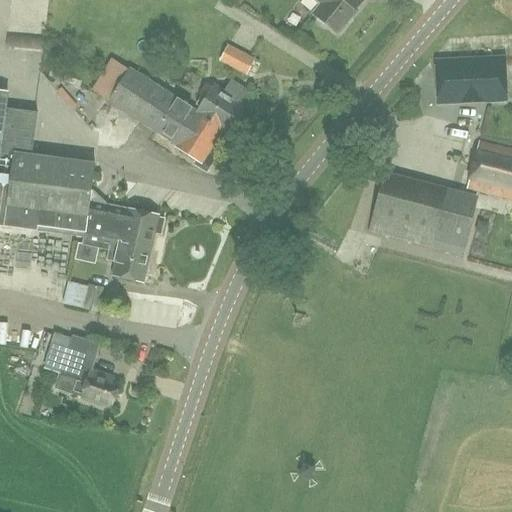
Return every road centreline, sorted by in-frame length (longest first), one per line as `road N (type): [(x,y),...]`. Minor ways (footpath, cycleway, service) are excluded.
road 1 (tertiary): [(157,511),(215,338),(260,245),(340,132),(455,0)]
road 2 (unknown): [(271,228),(112,160),(0,84)]
road 3 (unknown): [(245,30),(370,123),(448,156)]
road 4 (unknown): [(0,303),(208,359)]
